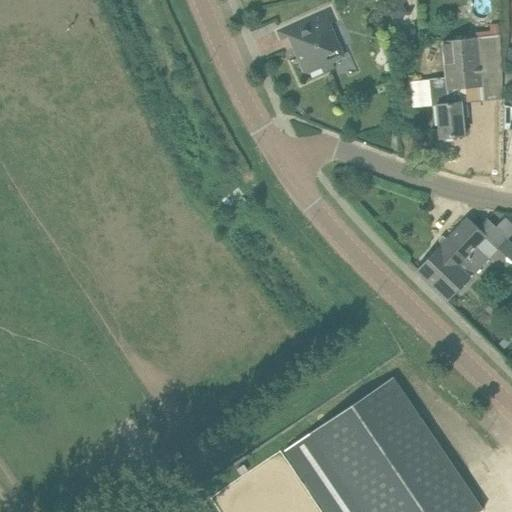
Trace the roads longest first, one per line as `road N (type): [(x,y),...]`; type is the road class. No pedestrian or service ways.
road 1 (tertiary): [(511,404),(364,266),(279,160)]
road 2 (residential): [(511,201),(346,152),(279,160)]
road 3 (tertiary): [(279,160),(199,0)]
